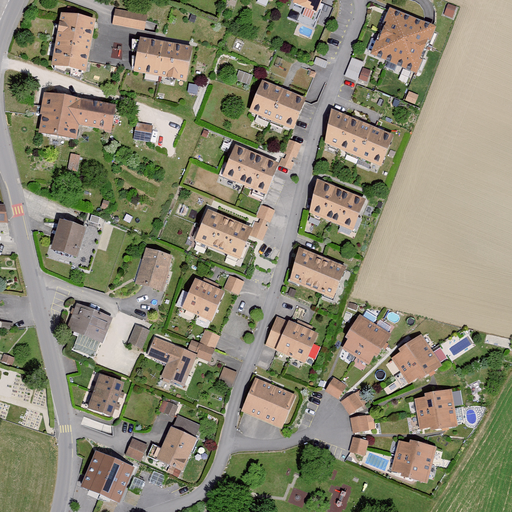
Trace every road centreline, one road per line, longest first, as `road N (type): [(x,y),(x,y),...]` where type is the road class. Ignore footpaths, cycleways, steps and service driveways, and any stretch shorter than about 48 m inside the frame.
road 1 (residential): [(360,0),(221,461),(209,485),(153,511)]
road 2 (residential): [(60,511),(66,456),(54,355),(4,143)]
